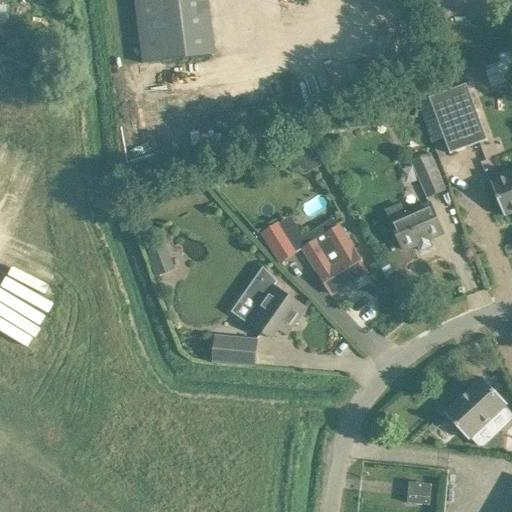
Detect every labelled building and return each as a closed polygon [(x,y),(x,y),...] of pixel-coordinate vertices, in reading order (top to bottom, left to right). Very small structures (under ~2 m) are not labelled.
[(136,0),(142,61),(217,54),(211,0),(136,0)] [(511,49),(498,54),(501,64),(507,82),(511,80),(511,49)] [(462,85),(430,97),(432,102),(440,125),(445,138),(450,153),(488,139),(468,83),(462,85)] [(0,325),(23,330),(67,113),(0,98),(0,325)] [(291,149),(284,152),(292,168),(300,164),(304,172),(316,166),(304,142),(291,149)] [(432,154),(413,163),(428,198),(447,189),(432,154)] [(511,172),(491,181),(505,215),(511,212),(511,172)] [(400,206),(387,211),(396,232),(404,250),(418,244),(421,251),(432,246),(429,239),(443,233),(435,215),(433,210),(407,221),(404,215),(400,206)] [(298,251),(280,222),(262,233),(281,262),(298,251)] [(367,272),(356,255),(338,226),(302,248),(321,277),(332,294),(367,272)] [(170,245),(152,249),(157,274),(175,270),(170,245)] [(263,268),(245,294),(260,305),(249,321),(256,326),(272,338),(279,328),(287,333),(305,307),(289,296),(275,286),(274,285),(276,282),(263,268)] [(257,341),(215,337),(213,362),(254,366),(257,341)] [(468,439),(507,403),(482,377),(444,412),(468,439)] [(410,484),(408,504),(429,506),(431,486),(410,484)]
